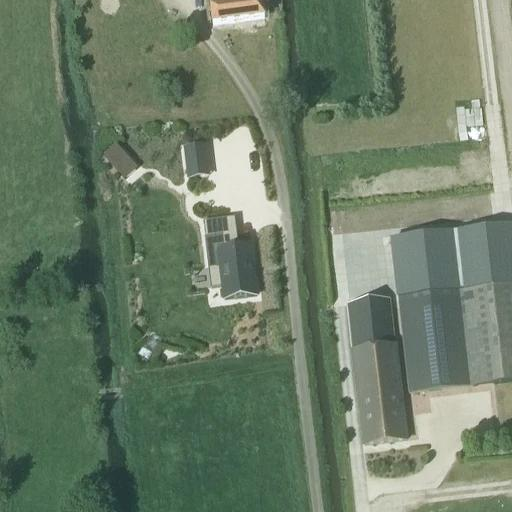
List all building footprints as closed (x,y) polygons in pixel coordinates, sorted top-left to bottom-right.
[(209,0),(210,9),(212,27),(264,20),(262,2),(258,3),(257,0),(209,0)] [(115,148),(103,158),(124,182),(136,172),(115,148)] [(203,150),(184,152),(186,169),(188,181),(207,179),(205,167),(203,150)] [(234,220),(202,224),(204,241),(222,239),(224,254),(218,255),(220,273),(208,274),(211,291),(222,290),(224,303),(233,302),(246,301),(246,300),(255,299),(249,251),(240,252),(240,251),(238,252),(234,220)] [(511,384),(511,230),(391,244),(397,303),(408,395),(472,388),(472,390),(493,387),(511,384)] [(394,348),(389,303),(347,307),(352,352),(353,352),(364,448),(404,443),(401,417),(399,404),(393,348),(394,348)]
